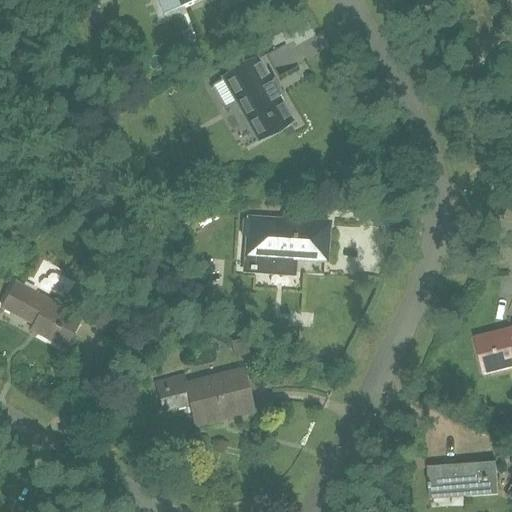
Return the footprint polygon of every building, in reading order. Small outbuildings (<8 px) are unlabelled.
[(157,0),(164,15),(197,0),(157,0)] [(221,79),(210,85),(211,87),(222,81),(256,141),(257,141),(257,140),(282,126),(290,121),(282,106),(278,98),(279,98),(279,99),(281,98),(271,80),(270,81),(270,82),(268,82),(256,59),(254,60),(255,61),(223,79),(222,78),(221,79)] [(324,262),(326,226),(249,221),(247,257),(270,259),(269,275),(288,276),(289,260),(324,262)] [(65,349),(79,323),(53,309),(55,306),(15,284),(2,309),(34,326),(31,331),(65,349)] [(107,333),(111,324),(118,305),(92,292),(80,319),(107,333)] [(511,329),(509,330),(510,334),(476,343),(480,357),(484,356),(489,373),(511,367),(511,329)] [(253,413),(242,371),(186,385),(184,378),(156,386),(164,414),(191,407),(196,428),(253,413)] [(499,488),(497,463),(428,468),(430,500),(499,495),(503,494),(503,488),(499,488)]
